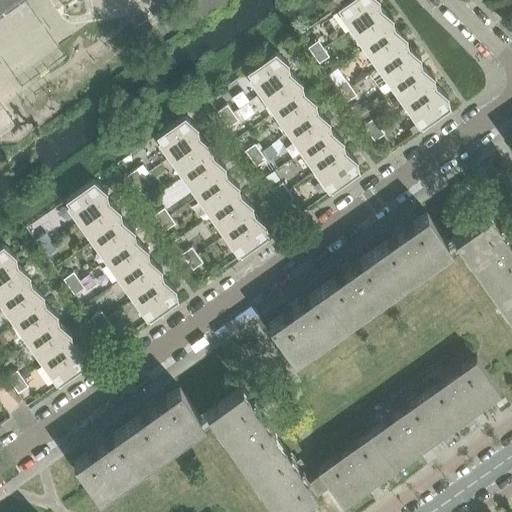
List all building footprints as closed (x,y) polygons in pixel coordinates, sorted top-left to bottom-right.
[(379,7),(378,7),(375,1),(376,0),(346,0),(336,6),(351,27),(379,7)] [(365,47),(393,27),(393,26),(392,27),(388,21),(391,19),(392,18),(379,7),(351,27),(365,47)] [(379,66),(407,46),(406,46),(402,40),(404,38),(405,39),(406,38),(393,27),(365,47),(379,66)] [(323,48),(317,40),(307,46),(313,55),(323,48)] [(392,86),(421,66),(420,65),(416,59),(418,58),(419,58),(420,57),(407,46),(379,66),(392,86)] [(328,55),(323,48),(313,55),(318,62),(328,55)] [(288,71),(284,66),(286,63),(287,64),(288,63),(275,51),(274,50),(246,71),(260,91),(289,71),(288,71)] [(406,105),(435,85),(434,85),(433,85),(430,79),(432,77),(432,78),(433,77),(421,66),(392,86),(406,105)] [(274,111),(303,91),(302,90),(301,91),(297,85),(300,83),(301,82),(289,71),(260,91),(274,111)] [(350,87),(344,79),(334,85),(340,94),(350,87)] [(449,106),(448,105),(448,104),(447,104),(443,99),(446,97),(447,96),(435,85),(406,105),(421,126),(422,125),(449,106)] [(355,94),(350,87),(340,94),(345,101),(355,94)] [(288,130),(316,110),(315,110),(311,104),(314,102),(314,103),(315,102),(303,91),(274,111),(288,130)] [(232,112),(226,104),(216,111),(222,119),(232,112)] [(302,150),(330,130),(329,129),(325,124),(327,122),(328,122),(329,121),(316,110),(288,130),(302,150)] [(237,119),(232,112),(222,119),(227,126),(237,119)] [(198,136),(194,129),(196,128),(197,128),(197,127),(185,115),(157,135),(171,155),(198,136)] [(377,125),(372,117),(362,124),(367,132),(377,125)] [(383,133),(377,125),(367,132),(373,140),(383,133)] [(316,169),(344,149),(343,149),(339,143),(341,141),(342,142),(343,141),(330,130),(302,150),(316,169)] [(212,155),(207,149),(210,147),(211,146),(198,135),(198,136),(171,155),(185,174),(212,155)] [(259,151),(254,143),(244,150),(249,158),(259,151)] [(332,189),(359,170),(357,168),(356,168),(353,162),(355,161),(356,160),(344,149),(316,169),(330,190),(332,189)] [(265,158),(259,151),(249,158),(255,165),(265,158)] [(226,175),(221,168),(224,166),(224,167),(225,166),(212,155),(185,174),(198,194),(226,175)] [(142,176),(137,168),(126,175),(131,183),(142,176)] [(273,170),(263,178),(270,186),(280,179),(273,170)] [(239,194),(235,188),(238,186),(238,185),(226,174),(226,175),(198,194),(212,213),(239,194)] [(148,184),(142,176),(131,183),(137,191),(148,184)] [(106,200),(102,194),(105,192),(106,191),(94,180),(93,179),(65,199),(79,220),(107,200),(107,199),(106,200)] [(287,189),(282,182),(271,189),(277,196),(287,189)] [(482,201),(473,188),(468,182),(454,192),(467,211),(482,201)] [(292,197),(287,189),(277,196),(282,204),(292,197)] [(253,213),(249,207),(251,205),(251,206),(252,205),(239,194),(212,213),(226,233),(253,213)] [(93,239),(121,219),(121,218),(120,219),(116,213),(118,211),(119,212),(120,210),(107,200),(79,220),(93,239)] [(169,214),(164,207),(154,214),(159,222),(169,214)] [(451,247),(426,211),(374,249),(399,284),(451,247)] [(511,273),(511,243),(489,211),(453,236),(491,289),(511,273)] [(268,234),(267,233),(262,227),(265,225),(266,224),(253,213),(226,233),(240,254),(241,253),(268,234)] [(175,223),(169,214),(159,222),(165,230),(175,223)] [(135,239),(134,238),(130,232),(132,231),(133,231),(134,230),(121,219),(93,239),(106,258),(135,239)] [(50,240),(45,232),(35,239),(40,247),(50,240)] [(120,278),(149,258),(148,257),(147,258),(144,252),(146,250),(147,251),(148,249),(135,239),(106,258),(120,278)] [(56,248),(50,240),(40,247),(46,255),(56,248)] [(16,264),(12,258),(14,256),(15,257),(16,255),(3,244),(2,243),(0,244),(0,275),(17,264),(16,263),(16,264)] [(187,261),(197,253),(192,246),(181,253),(187,261)] [(399,284),(374,249),(321,286),(346,321),(399,284)] [(203,262),(197,253),(187,261),(193,269),(203,262)] [(134,297),(163,277),(162,277),(161,277),(157,271),(160,270),(161,269),(149,258),(120,278),(134,297)] [(0,299),(2,303),(30,283),(26,277),(28,276),(29,276),(30,275),(17,264),(0,275),(0,299)] [(77,278),(73,271),(63,278),(67,285),(77,278)] [(511,273),(491,289),(511,318),(511,273)] [(177,298),(176,296),(175,297),(171,291),(173,289),(174,290),(175,288),(163,277),(134,297),(149,319),(151,318),(150,317),(177,298)] [(84,287),(77,278),(67,285),(74,294),(84,287)] [(16,323),(44,303),(44,302),(43,303),(40,297),(42,295),(43,294),(30,283),(2,303),(16,323)] [(346,321),(321,286),(268,323),(294,358),(346,321)] [(30,342),(58,322),(57,322),(53,316),(56,315),(57,314),(44,303),(16,323),(30,342)] [(105,318),(100,310),(90,317),(95,325),(105,318)] [(111,326),(105,318),(95,325),(101,333),(111,326)] [(44,362),(72,342),(71,341),(71,342),(67,336),(69,334),(70,334),(71,333),(58,322),(30,342),(44,362)] [(87,362),(85,360),(84,361),(81,355),(83,353),(84,354),(85,353),(72,342),(44,362),(59,383),(60,382),(60,381),(87,362)] [(500,390),(475,355),(422,392),(446,427),(448,426),(446,423),(458,415),(459,417),(469,410),(467,408),(474,403),(476,406),(485,399),(484,397),(496,388),(498,392),(500,390)] [(22,377),(17,369),(7,376),(12,384),(22,377)] [(28,385),(22,377),(12,384),(18,392),(28,385)] [(279,439),(258,409),(242,385),(206,411),(244,464),(279,439)] [(204,422),(179,386),(127,423),(151,459),(204,422)] [(446,427),(422,392),(369,429),(394,464),(395,463),(394,460),(406,452),(407,454),(417,447),(415,445),(418,442),(422,440),(423,442),(424,442),(433,436),(432,434),(443,425),(445,428),(446,427)] [(151,459),(127,423),(73,461),(98,496),(151,459)] [(394,464),(369,429),(317,467),(318,469),(328,482),(342,502),(344,501),(342,497),(353,489),(355,491),(364,484),(363,481),(369,477),(371,479),(381,473),(379,470),(391,462),(393,465),(394,464)] [(287,511),(317,491),(316,490),(306,477),(279,439),(244,464),(277,511),(287,511)] [(328,482),(318,469),(306,477),(316,490),(328,482)]
